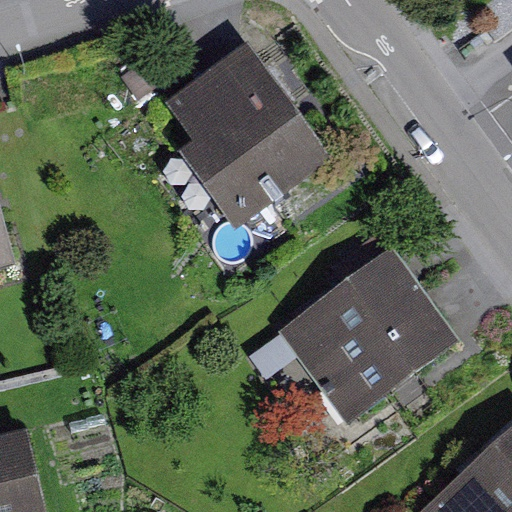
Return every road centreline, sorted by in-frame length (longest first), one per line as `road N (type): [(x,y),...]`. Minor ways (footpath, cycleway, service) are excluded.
road 1 (residential): [(349,0),(511,213)]
road 2 (residential): [(0,49),(132,0)]
